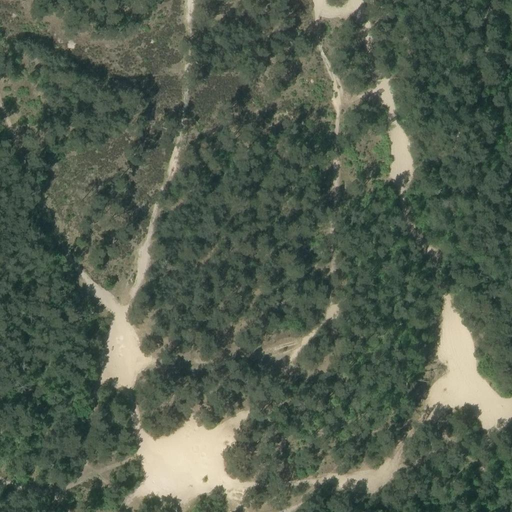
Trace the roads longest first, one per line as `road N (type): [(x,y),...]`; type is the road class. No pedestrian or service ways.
road 1 (track): [(511,356),(446,191),(391,0)]
road 2 (track): [(472,511),(511,401)]
